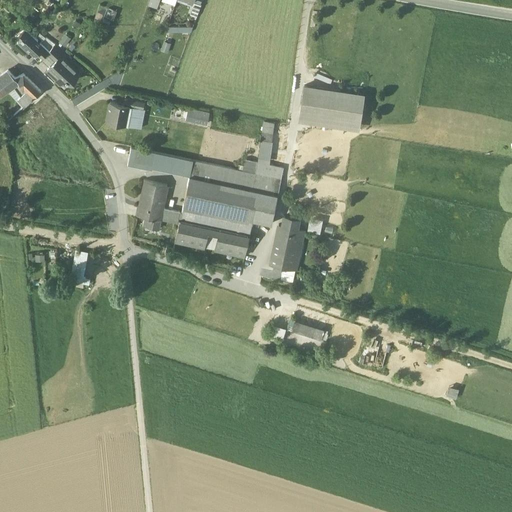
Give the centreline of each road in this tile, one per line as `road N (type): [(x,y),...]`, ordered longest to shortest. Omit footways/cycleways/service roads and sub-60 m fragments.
road 1 (track): [(122,245),(147,511)]
road 2 (residential): [(0,39),(76,113),(119,173),(122,245)]
road 3 (track): [(511,368),(273,294)]
road 4 (track): [(122,245),(0,225)]
